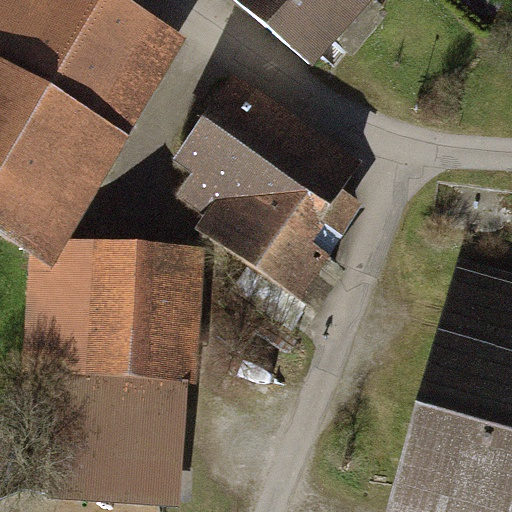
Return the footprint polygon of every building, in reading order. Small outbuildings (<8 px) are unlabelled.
[(189,67),(76,0),(20,0),(0,34),(0,263),(18,275),(52,295),(65,275),(189,67)] [(381,27),(350,0),(236,0),(226,11),(322,94),(381,27)] [(350,0),(381,27),(404,0),(350,0)] [(375,190),(235,101),(177,193),(198,206),(187,222),(218,242),(208,259),(322,331),(345,295),(331,286),(365,233),(352,225),(375,190)] [(205,406),(210,278),(65,275),(52,295),(18,275),(12,397),(64,400),(59,511),(183,511),(188,405),(205,406)] [(511,511),(511,297),(462,285),(401,511),(511,511)]
